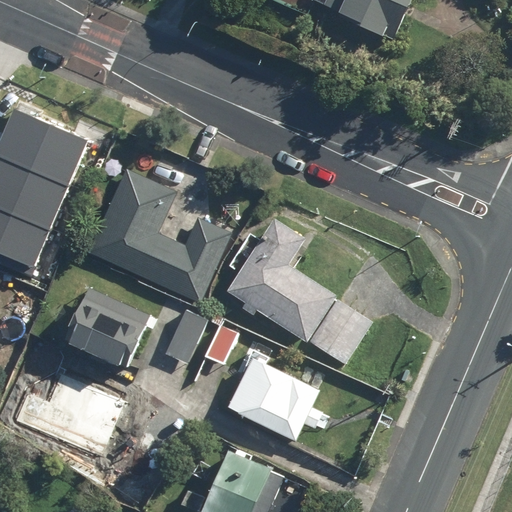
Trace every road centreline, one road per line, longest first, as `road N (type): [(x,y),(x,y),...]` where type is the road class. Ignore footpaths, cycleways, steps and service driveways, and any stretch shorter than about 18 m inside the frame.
road 1 (residential): [(0,1),(511,225)]
road 2 (tertiary): [(511,270),(407,511)]
